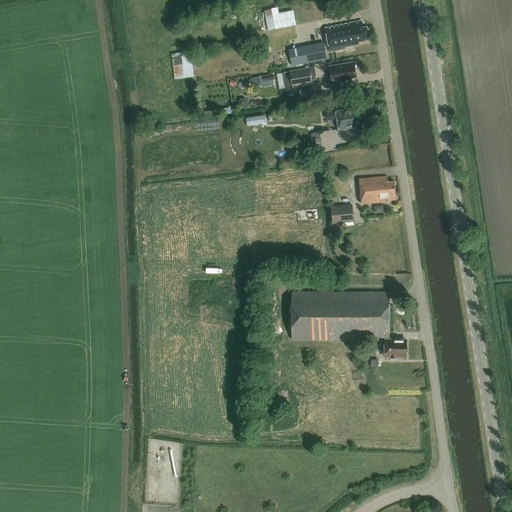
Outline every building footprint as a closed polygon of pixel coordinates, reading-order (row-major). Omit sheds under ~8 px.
[(278,8),(264,11),(268,31),(308,23),(306,13),(294,15),(293,11),(279,14),(278,8)] [(367,27),(363,28),(361,21),(326,28),(331,52),(345,49),(345,48),(350,47),(350,45),(358,44),(358,41),(365,40),(365,37),(369,36),(367,27)] [(324,43),(289,50),(292,66),(327,59),(324,43)] [(171,54),(175,79),(194,77),(192,64),(197,63),(196,53),(191,54),(191,52),(171,54)] [(357,77),(354,62),(329,67),(332,84),(347,82),(347,79),(357,77)] [(315,67),(291,72),(293,88),(300,86),(301,91),(314,88),(313,84),(314,84),(312,78),(317,77),(315,67)] [(275,86),(273,76),(259,78),(259,77),(251,79),(252,85),(253,85),(253,87),(261,86),(261,89),(275,86)] [(352,109),(336,111),(337,120),(339,130),(356,127),(355,125),(367,124),(365,109),(352,110),(352,109)] [(248,126),(266,123),(265,116),(247,118),(248,126)] [(314,152),(333,150),(330,131),(312,134),(314,152)] [(362,204),(396,201),(395,182),(387,182),(386,176),(360,179),(362,204)] [(352,205),(331,207),(334,231),(343,230),(343,223),(354,222),(352,205)] [(388,303),(388,293),(293,292),(293,340),(381,340),(381,350),(386,350),(385,357),(392,357),(392,359),(398,359),(397,357),(406,357),(406,340),(390,340),(389,303),(388,303)]
